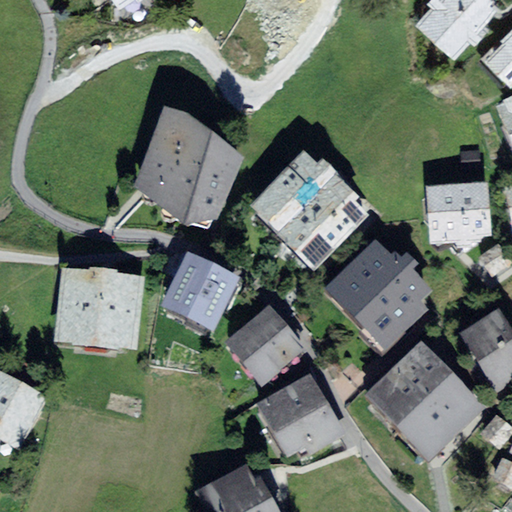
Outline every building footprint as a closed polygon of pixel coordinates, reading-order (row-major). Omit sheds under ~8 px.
[(493,0),(434,0),(414,20),(450,57),(501,7),(493,0)] [(511,26),(483,56),(511,84),(511,26)] [(511,102),(492,111),(511,159),(511,102)] [(238,153),(156,108),(128,189),(214,217),(238,153)] [(295,151),(239,206),(304,272),(360,218),(295,151)] [(489,186),(425,189),(428,249),(492,245),(489,186)] [(373,230),(320,281),(381,343),(434,292),(373,230)] [(495,246),(474,260),(489,281),(510,267),(495,246)] [(176,256),(149,306),(202,334),(229,285),(176,256)] [(53,263),(45,341),(130,350),(138,271),(53,263)] [(264,296),(216,335),(254,382),(302,343),(264,296)] [(511,335),(499,314),(461,337),(496,396),(511,386),(511,335)] [(418,343),(361,398),(424,464),(482,408),(418,343)] [(304,366),(253,398),(293,461),(343,429),(304,366)] [(39,397),(0,374),(0,441),(10,447),(39,397)] [(511,435),(511,429),(495,417),(479,437),(500,453),(511,435)] [(511,464),(500,459),(490,481),(511,491),(511,464)] [(276,511),(252,461),(196,488),(207,511),(276,511)]
